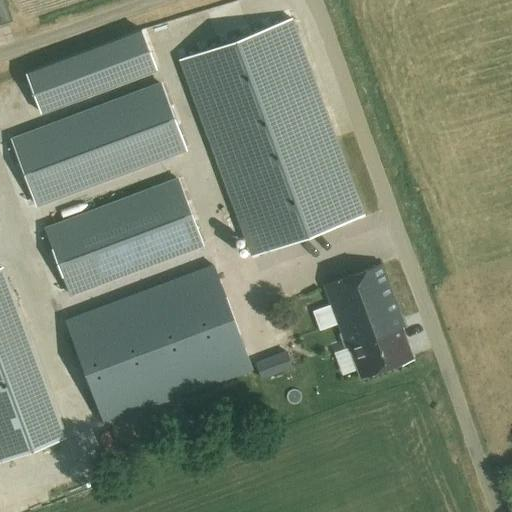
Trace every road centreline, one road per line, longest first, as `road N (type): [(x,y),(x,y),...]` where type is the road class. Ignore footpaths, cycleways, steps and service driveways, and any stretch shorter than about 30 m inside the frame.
road 1 (unclassified): [(500,511),(312,0)]
road 2 (unclassified): [(0,53),(158,0)]
